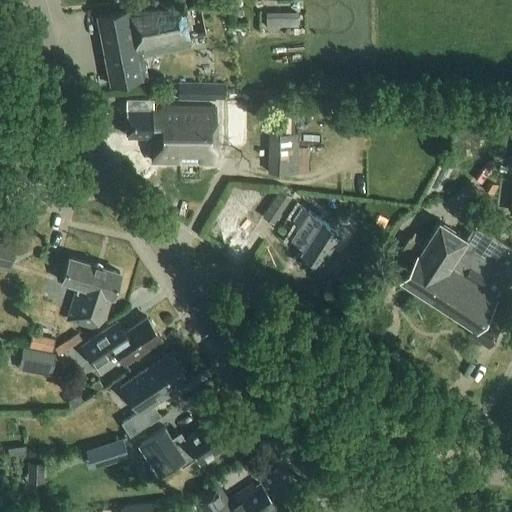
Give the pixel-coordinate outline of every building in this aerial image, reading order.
[(110,87),(143,80),(148,79),(140,50),(188,42),(182,7),(126,12),(97,18),(107,70),(106,70),(110,87)] [(287,13),(266,13),(266,27),(287,27),(287,13)] [(183,83),(183,100),(223,100),(224,83),(183,83)] [(150,161),(159,161),(212,163),(214,106),(151,104),(150,98),(126,97),(125,136),(150,136),(150,161)] [(299,135),(268,134),(267,174),(307,175),(308,149),(298,149),(299,135)] [(279,190),(262,216),(274,224),(292,198),(279,190)] [(317,263),(338,232),(319,218),(316,222),(301,212),(291,224),(297,228),(289,240),(300,248),(297,251),(317,263)] [(488,346),(511,307),(511,248),(472,223),(463,237),(436,220),(420,244),(404,269),(397,280),(471,329),(468,333),(488,346)] [(0,230),(0,267),(9,270),(18,234),(0,230)] [(409,237),(393,262),(404,269),(420,244),(409,237)] [(70,257),(69,259),(62,283),(77,287),(67,320),(89,327),(105,321),(120,271),(70,257)] [(118,320),(81,344),(93,362),(114,349),(124,364),(162,340),(147,316),(124,330),(118,320)] [(57,355),(24,349),(20,370),(52,377),(57,355)] [(140,412),(190,379),(172,351),(122,384),(140,412)] [(98,381),(91,386),(95,393),(103,388),(98,381)] [(73,411),(84,403),(78,394),(67,401),(73,411)] [(142,427),(133,414),(121,422),(130,435),(142,427)] [(164,427),(140,443),(161,474),(179,462),(182,466),(195,457),(199,462),(228,443),(213,420),(185,439),(183,435),(181,433),(172,439),(164,427)] [(122,439),(90,449),(94,463),(127,453),(122,439)] [(223,479),(198,498),(206,511),(280,511),(262,483),(255,487),(253,484),(234,496),(223,479)] [(172,511),(171,501),(121,507),(121,511),(172,511)]
